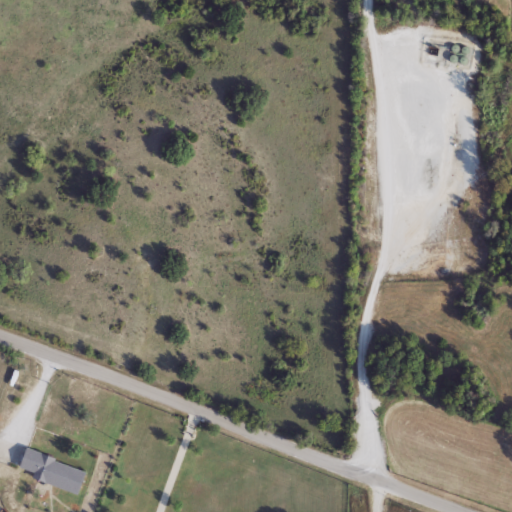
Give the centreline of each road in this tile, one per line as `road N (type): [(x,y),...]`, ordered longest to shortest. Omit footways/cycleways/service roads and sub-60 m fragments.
road 1 (tertiary): [(458,511),(0,331)]
road 2 (residential): [(361,476),(366,330),(388,248),(390,198),(367,0)]
